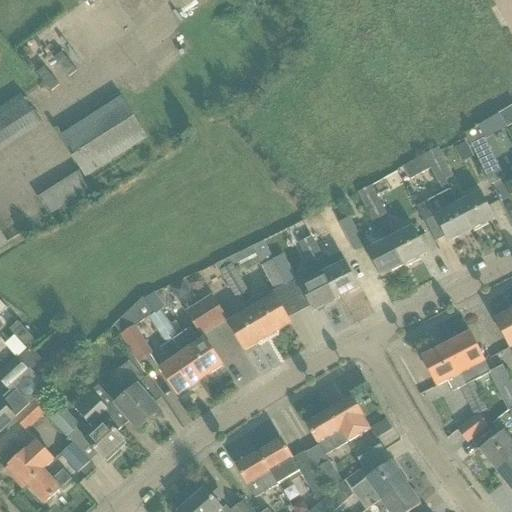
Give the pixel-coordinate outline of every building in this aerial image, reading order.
[(70,57),(63,62),(74,78),(82,73),(70,57)] [(54,70),(44,76),(56,96),(66,90),(54,70)] [(0,152),(41,125),(21,95),(0,108),(0,152)] [(147,139),(120,98),(59,137),(81,170),(86,178),(147,139)] [(511,106),(500,114),(507,126),(511,122),(511,106)] [(489,120),(478,126),(485,139),(496,132),(489,120)] [(478,126),(464,133),(491,187),(505,180),(502,172),(485,139),(478,126)] [(465,142),(455,148),(463,161),(472,156),(465,142)] [(438,166),(444,162),(438,151),(426,157),(433,171),(439,168),(438,166)] [(440,184),(452,177),(444,162),(438,166),(439,168),(433,171),(440,184)] [(49,216),(91,189),(85,179),(79,171),(37,198),(49,216)] [(372,204),(378,200),(371,187),(359,194),(367,209),(372,205),(372,204)] [(448,190),(417,207),(426,225),(435,243),(445,237),(448,243),(471,231),(458,205),(457,206),(448,190)] [(458,205),(471,231),(494,219),(486,201),(481,193),(458,205)] [(372,205),(367,209),(374,221),(386,215),(378,200),(372,204),(372,205)] [(355,252),(341,224),(333,209),(323,215),(344,257),(355,252)] [(304,223),(305,224),(310,234),(327,226),(321,215),(304,223)] [(355,252),(365,247),(351,219),(341,224),(355,252)] [(414,228),(391,240),(404,266),(427,254),(418,236),(414,228)] [(308,259),(314,257),(320,253),(312,238),(306,241),(307,243),(301,246),(308,259)] [(227,270),(221,273),(229,285),(235,282),(236,284),(242,281),(233,266),(255,254),(275,292),(286,286),(274,262),(262,240),(222,262),(227,270)] [(380,278),(404,266),(391,240),(367,252),(371,260),(380,278)] [(318,265),(336,301),(359,289),(346,263),(342,265),(338,255),(318,265)] [(284,257),(274,262),(286,286),(287,288),(297,283),(284,257)] [(308,259),(310,264),(304,267),(310,281),(299,287),(313,313),(336,301),(318,265),(314,257),(308,259)] [(217,265),(221,273),(227,270),(222,262),(217,265)] [(190,280),(189,286),(192,290),(198,291),(203,288),(204,282),(200,277),(195,276),(190,280)] [(183,283),(173,289),(179,299),(189,293),(183,283)] [(274,297),(252,311),(268,339),(291,325),(274,297)] [(201,309),(214,329),(226,321),(214,301),(201,309)] [(214,329),(201,309),(189,317),(202,337),(214,329)] [(228,324),(234,335),(245,352),(268,339),(252,311),(228,324)] [(510,350),(511,348),(511,311),(495,320),(504,338),(510,350)] [(165,330),(170,326),(161,313),(150,320),(158,331),(163,328),(165,330)] [(122,318),(115,325),(138,362),(151,355),(134,326),(129,329),(122,318)] [(66,323),(55,331),(65,345),(77,335),(66,323)] [(15,337),(27,350),(29,348),(35,342),(19,324),(10,331),(15,337)] [(158,331),(168,345),(160,350),(169,364),(160,371),(167,380),(178,397),(200,382),(173,341),(178,337),(170,326),(165,330),(163,328),(158,331)] [(173,341),(200,382),(222,367),(211,350),(204,340),(199,344),(190,329),(178,337),(173,341)] [(470,333),(446,345),(462,375),(461,375),(467,386),(473,383),(490,374),(490,373),(485,363),(470,333)] [(454,393),(461,389),(467,386),(461,375),(462,375),(446,345),(422,358),(438,387),(448,381),(454,393)] [(26,350),(17,359),(0,373),(0,381),(6,388),(27,370),(28,372),(31,370),(38,363),(26,350)] [(129,421),(137,430),(159,411),(138,387),(146,380),(130,363),(112,377),(125,393),(112,403),(98,385),(90,392),(123,427),(129,421)] [(13,419),(47,388),(31,370),(28,372),(27,370),(6,388),(12,395),(1,405),(0,404),(0,433),(15,420),(13,419)] [(511,386),(511,383),(507,375),(494,382),(500,393),(511,386)] [(475,401),(481,398),(473,383),(467,386),(461,389),(467,402),(473,399),(475,401)] [(124,441),(116,433),(123,427),(90,392),(90,393),(90,392),(73,407),(97,433),(86,442),(104,461),(124,441)] [(468,443),(489,427),(479,415),(487,411),(481,398),(475,401),(473,399),(467,402),(475,417),(458,431),(468,443)] [(348,444),(360,436),(370,430),(351,399),(329,412),(348,444)] [(36,402),(16,420),(27,433),(47,415),(36,402)] [(62,407),(50,419),(68,439),(80,427),(62,407)] [(327,456),(337,450),(348,444),(329,412),(306,425),(318,445),(320,444),(327,456)] [(511,458),(511,442),(504,432),(480,451),(496,471),(511,458)] [(315,469),(305,452),(293,460),(281,440),(259,453),(278,485),(290,478),(300,472),(318,503),(330,493),(315,469)] [(362,467),(383,452),(375,440),(354,455),(362,467)] [(44,471),(45,472),(55,463),(36,442),(20,457),(5,471),(23,490),(27,486),(27,487),(44,471)] [(91,462),(74,444),(62,455),(78,474),(91,462)] [(256,498),(266,492),(278,485),(259,453),(236,467),(247,485),(248,485),(256,498)] [(511,492),(511,458),(496,471),(511,492)] [(317,470),(331,493),(342,483),(329,463),(317,470)] [(366,511),(382,501),(381,500),(405,483),(391,463),(374,474),(367,479),(367,480),(360,484),(366,492),(358,497),(366,511)] [(44,471),(27,487),(44,505),(72,480),(64,472),(53,481),(45,472),(44,471)] [(411,511),(421,506),(405,483),(381,500),(382,501),(389,511),(411,511)] [(332,511),(352,496),(342,484),(309,511),(332,511)] [(178,511),(219,511),(222,510),(215,503),(222,497),(212,485),(205,490),(204,490),(178,511)] [(249,511),(241,503),(230,511),(249,511)]
